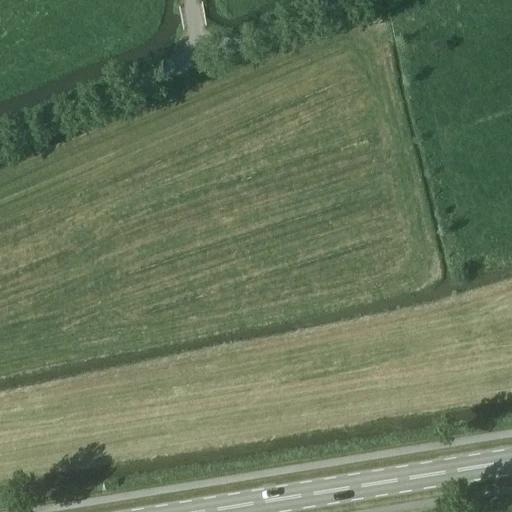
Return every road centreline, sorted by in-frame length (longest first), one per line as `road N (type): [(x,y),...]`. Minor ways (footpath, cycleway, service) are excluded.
road 1 (secondary): [(206,511),(511,463)]
road 2 (unclassified): [(0,142),(204,58)]
road 3 (unclassified): [(204,58),(342,0)]
